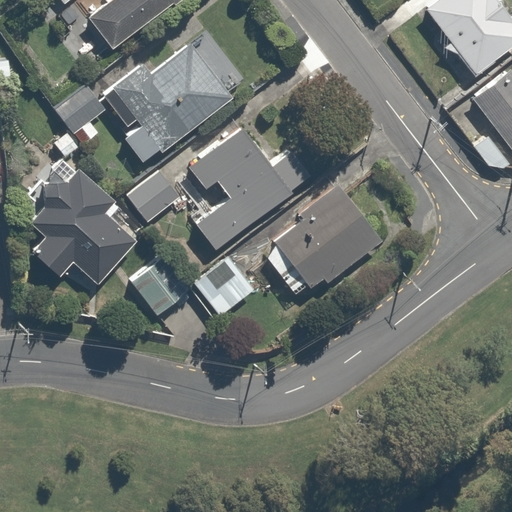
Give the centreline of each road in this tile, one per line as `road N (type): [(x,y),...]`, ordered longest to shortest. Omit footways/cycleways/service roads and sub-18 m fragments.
road 1 (residential): [(0,363),(265,398),(344,362),(497,247)]
road 2 (residential): [(497,247),(309,0)]
